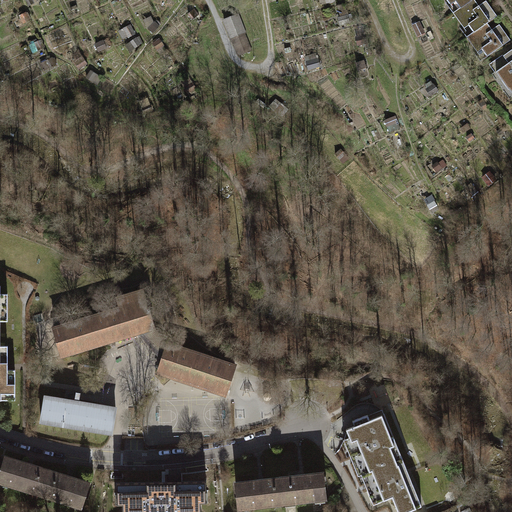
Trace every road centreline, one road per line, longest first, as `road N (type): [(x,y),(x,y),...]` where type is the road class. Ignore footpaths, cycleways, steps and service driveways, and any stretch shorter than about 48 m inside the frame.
road 1 (residential): [(0,433),(43,448),(143,459),(218,452),(308,423)]
road 2 (track): [(308,423),(339,385),(398,378),(461,436),(478,469),(511,477)]
road 3 (track): [(264,0),(273,63),(261,70),(239,60),(207,0)]
road 4 (track): [(394,0),(411,44),(399,59),(362,0)]
